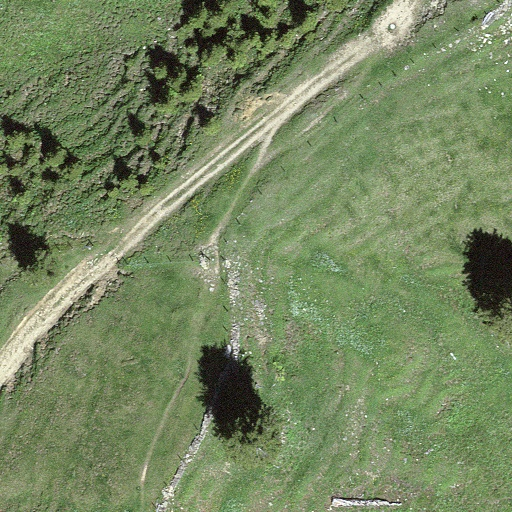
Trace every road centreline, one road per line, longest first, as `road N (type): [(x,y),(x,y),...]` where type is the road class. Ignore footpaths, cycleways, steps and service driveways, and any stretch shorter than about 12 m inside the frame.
road 1 (track): [(257,138),(76,287),(0,375)]
road 2 (track): [(257,138),(398,0)]
